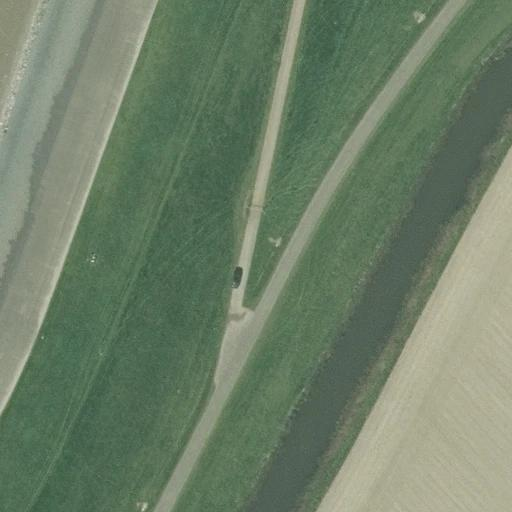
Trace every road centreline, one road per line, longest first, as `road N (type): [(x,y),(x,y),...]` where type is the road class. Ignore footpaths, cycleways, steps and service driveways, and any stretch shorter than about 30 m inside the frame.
road 1 (unclassified): [(231,380),(311,223),(464,0)]
road 2 (unclassified): [(231,380),(297,0)]
road 3 (unclassified): [(164,511),(231,380)]
